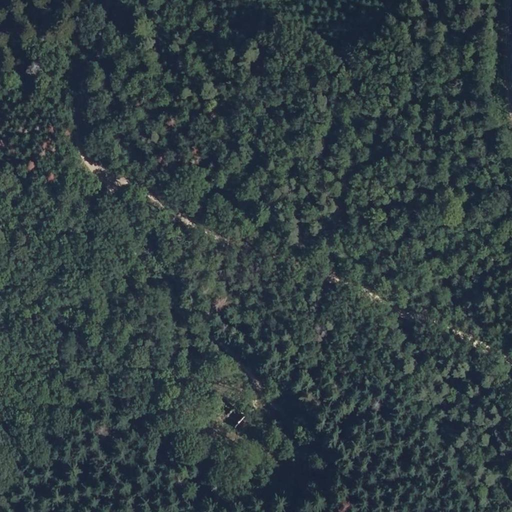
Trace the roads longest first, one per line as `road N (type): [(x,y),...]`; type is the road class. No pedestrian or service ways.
road 1 (track): [(113,0),(81,103),(91,159),(245,251),(348,279),(511,361)]
road 2 (track): [(91,159),(143,229),(200,336),(223,346),(322,485)]
